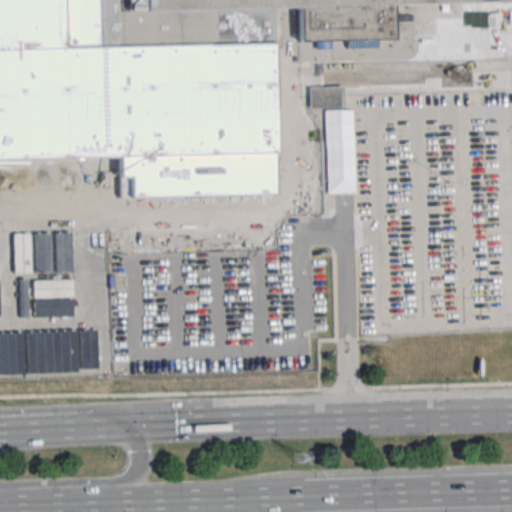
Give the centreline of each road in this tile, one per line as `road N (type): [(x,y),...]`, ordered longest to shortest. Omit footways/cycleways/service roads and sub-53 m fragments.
road 1 (trunk): [(511,414),(89,428)]
road 2 (trunk): [(218,498),(288,475),(511,468)]
road 3 (trunk): [(289,495),(511,489)]
road 4 (trunk): [(0,484),(128,478),(139,453),(118,426)]
road 5 (trunk): [(0,504),(180,499)]
